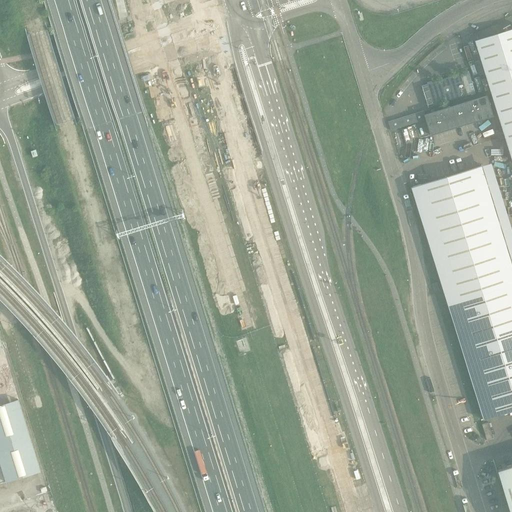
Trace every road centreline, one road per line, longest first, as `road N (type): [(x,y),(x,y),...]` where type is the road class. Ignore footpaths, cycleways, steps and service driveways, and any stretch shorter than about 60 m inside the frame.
road 1 (motorway): [(64,0),(222,511)]
road 2 (motorway): [(248,511),(90,0)]
road 3 (secondary): [(401,511),(248,27)]
road 4 (secondary): [(228,34),(377,511)]
road 5 (unclassified): [(361,73),(415,243),(424,334),(479,511)]
road 6 (secondary): [(1,104),(127,511)]
road 7 (secondary): [(1,104),(228,34)]
road 8 (secondary): [(222,14),(1,86)]
road 9 (unclassified): [(361,73),(485,0)]
